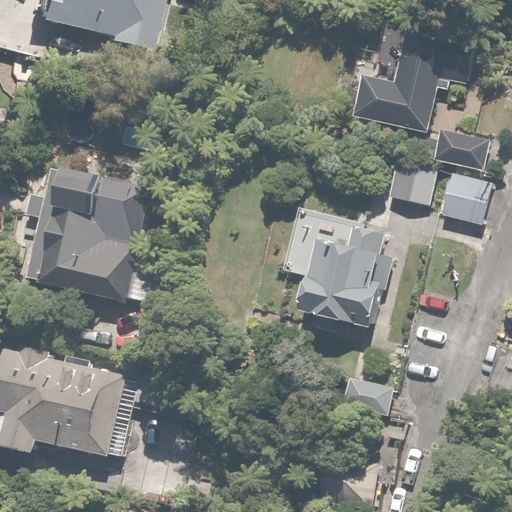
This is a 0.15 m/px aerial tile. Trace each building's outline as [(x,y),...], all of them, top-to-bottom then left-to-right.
[(163,0),(40,0),(36,19),(110,37),(109,41),(152,51),(163,0)] [(374,74),(365,119),(434,132),(444,78),(481,85),(489,43),(415,29),(405,80),(374,74)] [(491,172),(498,141),(450,129),(443,161),(491,172)] [(127,254),(142,185),(61,167),(36,279),(135,301),(145,258),(127,254)] [(458,170),(448,211),(447,217),(486,227),(498,180),(458,170)] [(325,239),(309,312),(326,316),(324,329),(354,336),(356,322),(384,328),(400,255),(393,253),(397,237),(342,226),(339,242),(325,239)] [(511,346),(504,344),(486,388),(511,397),(511,346)] [(147,380),(21,348),(19,347),(0,419),(0,441),(48,454),(51,439),(127,458),(147,380)] [(402,386),(359,376),(352,409),(394,418),(402,386)] [(343,451),(335,504),(382,511),(390,458),(343,451)]
